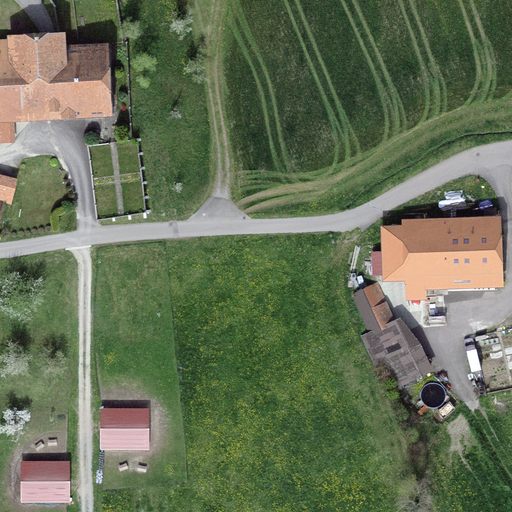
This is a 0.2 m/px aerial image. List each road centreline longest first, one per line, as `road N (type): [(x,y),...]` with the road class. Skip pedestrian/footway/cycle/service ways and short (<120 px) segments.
road 1 (unclassified): [(511,150),(460,164),(341,221),(0,247)]
road 2 (track): [(215,228),(223,163),(211,60),(222,0)]
road 3 (track): [(511,467),(480,412),(458,329)]
